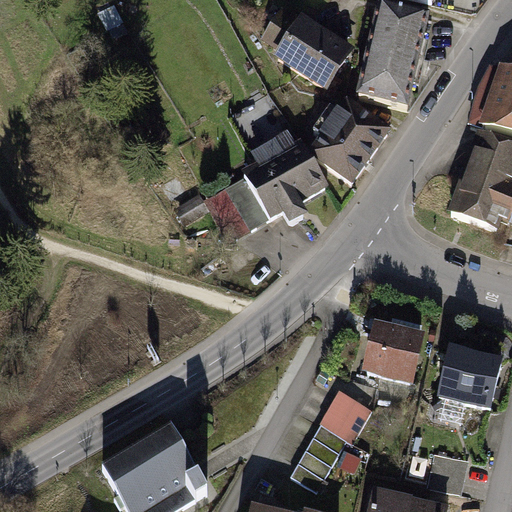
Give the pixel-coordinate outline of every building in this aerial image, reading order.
[(434,0),(377,0),(376,12),(430,22),(434,0)] [(347,54),(286,15),(261,54),(322,93),(347,54)] [(427,28),(375,17),(357,104),(410,114),(427,28)] [(511,75),(495,72),(477,136),(511,144),(511,75)] [(389,139),(346,109),(309,163),(352,193),(389,139)] [(155,117),(135,129),(149,153),(169,142),(155,117)] [(251,173),(187,211),(195,224),(211,215),(233,250),(273,226),(284,236),(306,223),(299,212),(328,195),(309,163),(292,135),(245,163),(251,173)] [(511,205),(511,150),(475,140),(454,216),(505,231),(511,205)] [(424,343),(377,331),(366,373),(413,385),(424,343)] [(502,369),(456,358),(445,405),(492,416),(502,369)] [(369,416),(342,400),(294,482),(321,497),(369,416)] [(155,511),(203,485),(175,436),(111,472),(134,511),(155,511)] [(351,454),(346,472),(362,476),(367,458),(351,454)] [(469,466),(437,460),(431,494),(463,500),(469,466)]
